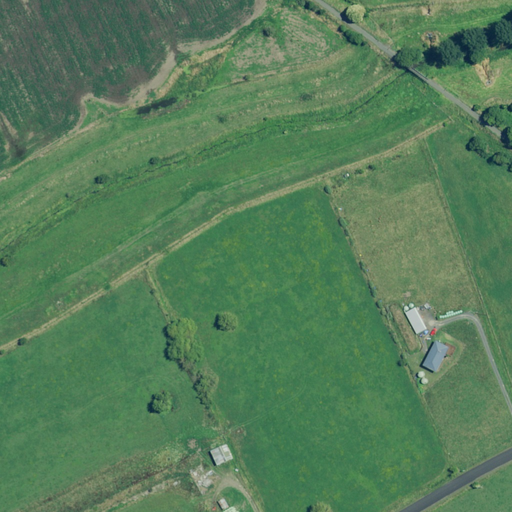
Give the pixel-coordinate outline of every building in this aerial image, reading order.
[(427,329),(416,308),(406,313),(417,334),(427,329)] [(451,348),(438,341),(425,366),(438,372),(451,348)] [(233,459),(227,445),(212,452),(218,466),(233,459)] [(201,466),(189,473),(201,492),(205,489),(198,477),(205,472),(201,466)] [(223,498),(218,501),(224,511),(229,508),(223,498)]
